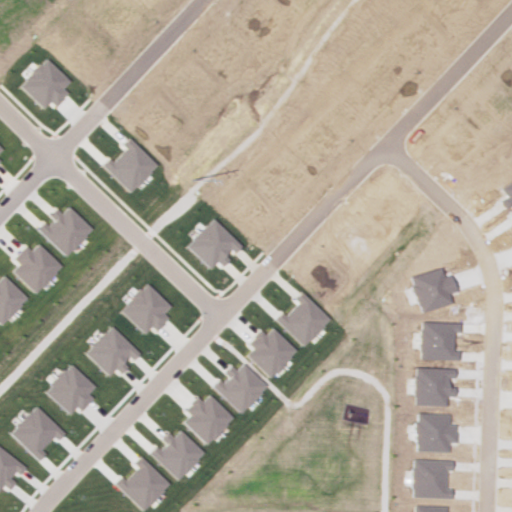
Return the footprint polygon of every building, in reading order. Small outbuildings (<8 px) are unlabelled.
[(38,108),(45,101),(50,106),(63,93),(58,88),(65,80),(41,57),(14,85),(38,108)] [(116,145),(120,148),(108,161),(104,157),(97,165),(126,192),(153,164),(123,137),(116,145)] [(63,206),(88,228),(61,256),(37,233),(63,206)] [(181,245),(205,268),(212,261),(216,264),(236,244),(208,217),(181,245)] [(33,242),(57,265),(31,292),(7,270),(33,242)] [(0,275),(22,297),(0,319),(0,275)] [(139,333),(146,326),(151,331),(164,318),(159,313),(166,305),(141,282),(115,310),(139,333)] [(289,299),(293,302),(282,314),(278,310),(270,319),(299,346),(325,319),(296,291),(289,299)] [(115,374),(123,366),(120,364),(133,351),(106,325),(79,352),(103,375),(110,368),(115,374)] [(292,350),(267,327),(261,334),(255,329),(242,343),(248,348),(241,355),(266,378),(292,350)] [(64,414),(71,406),(76,411),(88,398),(83,392),(90,386),(66,363),(39,390),(64,414)] [(207,386),(236,414),(263,386),(238,363),(232,370),(226,364),(216,375),(217,375),(207,386)] [(178,422),(202,445),(228,416),(204,394),(198,401),(192,396),(179,409),(185,414),(178,422)] [(33,460),(41,452),(36,448),(49,435),(53,439),(59,432),(31,405),(4,432),(33,460)] [(145,454),(173,480),(199,452),(175,429),(169,436),(163,431),(156,439),(158,440),(145,454)] [(0,487),(3,490),(12,478),(21,466),(0,450),(0,487)] [(164,483),(135,455),(127,463),(132,468),(120,480),(116,475),(109,482),(138,511),(164,483)]
